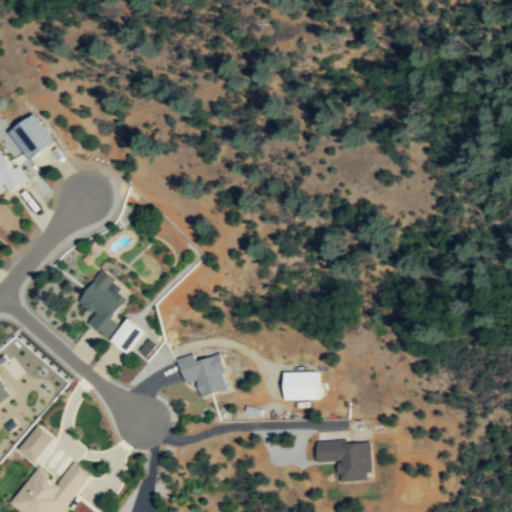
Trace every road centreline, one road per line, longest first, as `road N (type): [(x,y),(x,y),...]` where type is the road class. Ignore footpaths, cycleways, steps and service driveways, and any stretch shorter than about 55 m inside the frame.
road 1 (track): [(267,0),(290,29),(287,40),(256,47),(177,102),(134,113),(115,131),(114,162),(89,195)]
road 2 (residential): [(0,295),(139,419)]
road 3 (residential): [(89,195),(0,291)]
